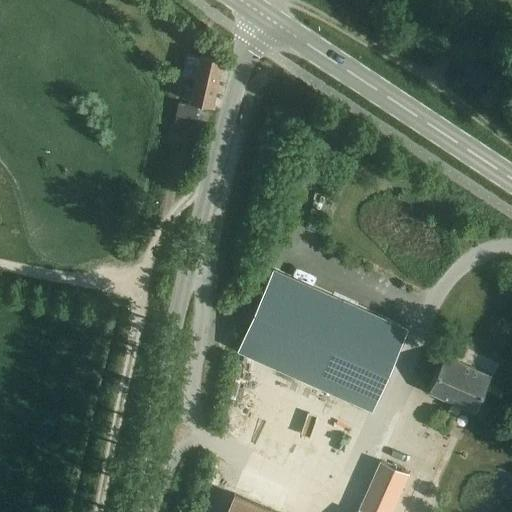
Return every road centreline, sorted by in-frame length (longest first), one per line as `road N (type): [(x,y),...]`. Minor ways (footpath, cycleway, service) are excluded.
road 1 (unclassified): [(98,511),(150,257),(211,176)]
road 2 (unclassified): [(132,511),(211,176)]
road 3 (secondary): [(511,182),(262,17)]
road 4 (unclassified): [(211,176),(262,17)]
